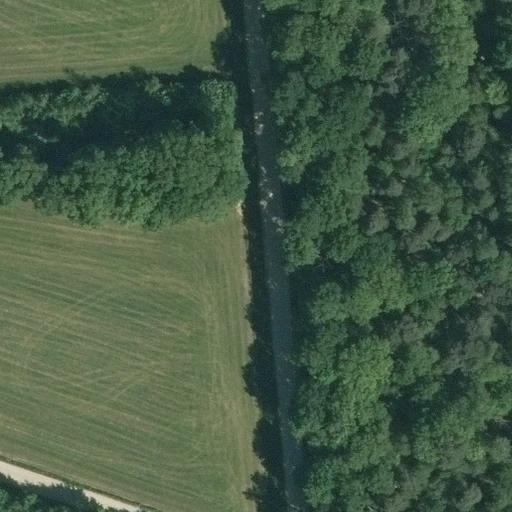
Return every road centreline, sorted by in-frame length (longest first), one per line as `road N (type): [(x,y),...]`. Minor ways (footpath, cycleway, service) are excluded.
road 1 (track): [(294,511),(253,0)]
road 2 (track): [(113,511),(0,470)]
